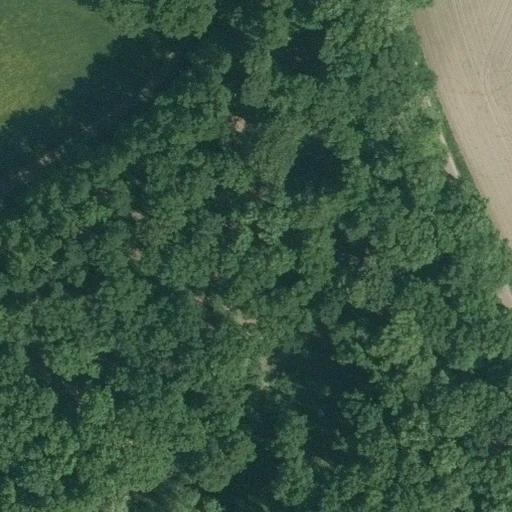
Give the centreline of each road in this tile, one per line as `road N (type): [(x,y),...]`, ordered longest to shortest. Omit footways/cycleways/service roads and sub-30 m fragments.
road 1 (unclassified): [(511,305),(401,60),(385,0)]
road 2 (track): [(505,290),(431,435),(442,511)]
road 3 (track): [(222,9),(429,120)]
